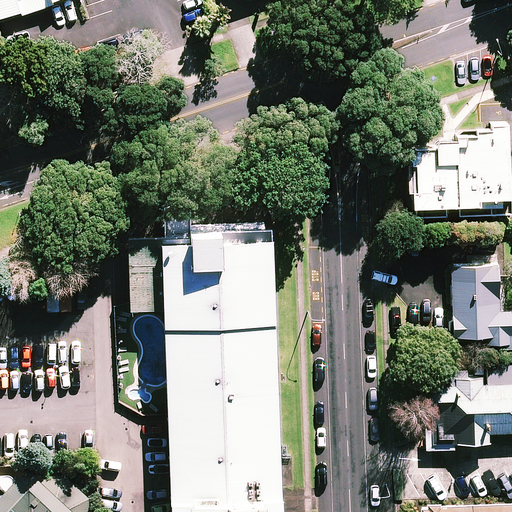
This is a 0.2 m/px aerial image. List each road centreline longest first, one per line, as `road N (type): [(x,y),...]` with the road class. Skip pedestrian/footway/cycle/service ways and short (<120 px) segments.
road 1 (tertiary): [(334,62),(350,511)]
road 2 (tertiary): [(334,62),(214,121),(0,194)]
road 3 (tertiary): [(0,165),(259,75),(334,62)]
road 4 (residential): [(511,4),(334,62)]
